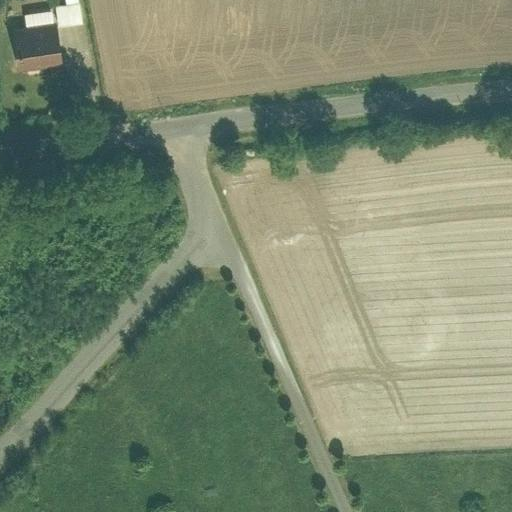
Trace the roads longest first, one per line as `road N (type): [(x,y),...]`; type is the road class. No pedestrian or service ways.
road 1 (unclassified): [(337,511),(174,128)]
road 2 (tertiary): [(174,128),(511,94)]
road 3 (tertiary): [(0,152),(174,128)]
